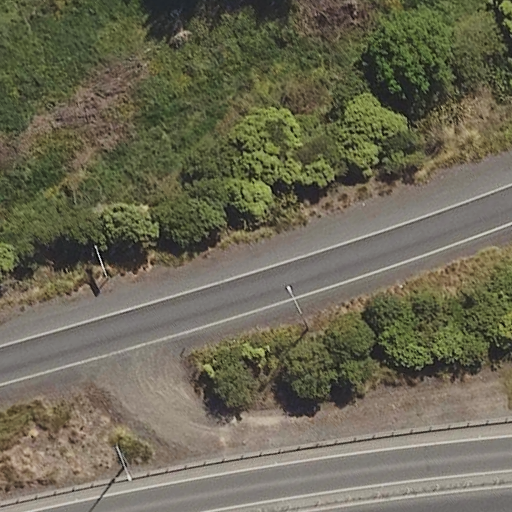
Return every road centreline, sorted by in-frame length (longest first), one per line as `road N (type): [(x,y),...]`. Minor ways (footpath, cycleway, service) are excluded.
road 1 (motorway): [(0,367),(312,279),(511,206)]
road 2 (track): [(118,335),(164,401),(205,420),(299,432),(511,390)]
road 3 (motorway): [(157,511),(511,460)]
